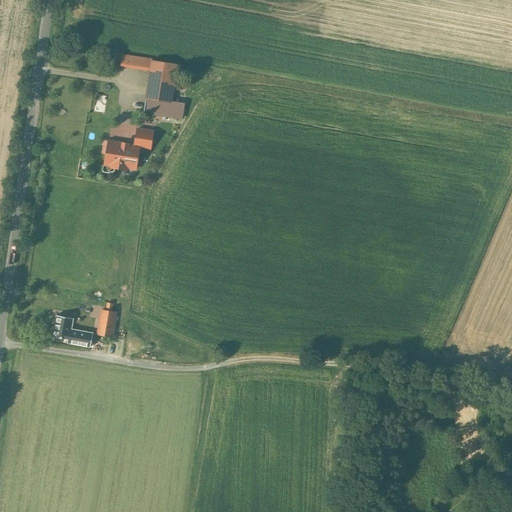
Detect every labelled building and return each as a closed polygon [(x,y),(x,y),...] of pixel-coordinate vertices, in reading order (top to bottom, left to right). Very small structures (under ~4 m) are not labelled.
[(148,58),(123,55),(121,63),(147,67),(148,58)] [(176,64),(152,60),(146,97),(157,99),(171,101),(176,64)] [(108,111),(108,94),(98,94),(98,111),(108,111)] [(157,99),(146,97),(144,112),(154,113),(157,99)] [(171,101),(157,99),(154,113),(182,118),(185,103),(171,101)] [(153,131),(137,129),(135,145),(139,145),(139,146),(150,148),(153,131)] [(135,145),(109,140),(105,164),(111,165),(111,166),(127,169),(127,167),(136,169),(139,146),(139,145),(135,145)] [(116,311),(102,309),(98,334),(112,337),(116,311)] [(73,318),(57,315),(53,336),(68,339),(68,342),(78,344),(80,331),(71,329),(73,318)] [(93,333),(80,331),(78,344),(90,346),(93,333)] [(490,463),(476,467),(477,470),(471,472),(475,486),(489,482),(488,477),(493,475),(490,463)]
